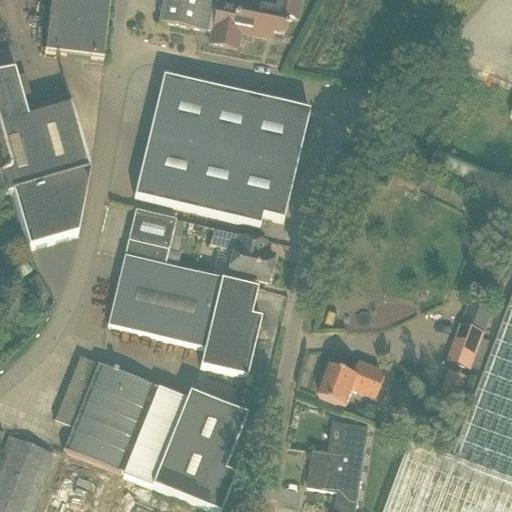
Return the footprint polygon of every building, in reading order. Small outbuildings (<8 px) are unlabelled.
[(102,64),(109,0),(51,0),(44,57),(102,64)] [(163,0),(162,7),(159,24),(208,34),(213,0),(163,0)] [(273,0),(272,9),(238,2),(237,2),(236,9),(218,5),(209,47),(236,52),(239,35),(266,40),(267,33),(284,36),(287,20),(297,22),(301,0),(273,0)] [(77,239),(87,174),(69,109),(27,121),(14,74),(0,77),(0,202),(3,201),(2,199),(12,196),(28,253),(77,239)] [(163,80),(134,200),(260,231),(262,220),(283,225),(309,115),(163,80)] [(511,301),(453,462),(511,483),(511,117),(511,120),(511,301)] [(135,213),(124,260),(165,270),(176,224),(135,213)] [(234,254),(228,277),(248,281),(267,286),(268,283),(271,282),(273,273),(270,271),(273,260),(263,257),(266,244),(213,232),(209,247),(234,254)] [(223,284),(165,270),(124,260),(107,330),(204,355),(199,373),(246,384),(261,325),(251,323),(258,294),(223,285),(223,284)] [(486,332),(493,313),(470,305),(463,324),(486,332)] [(484,335),(460,327),(446,365),(470,374),(484,335)] [(187,403),(155,391),(155,390),(117,375),(118,373),(114,372),(113,373),(80,360),(54,424),(71,431),(62,453),(81,461),(123,477),(122,480),(151,492),(152,490),(204,511),(221,511),(235,480),(224,475),(246,419),(189,396),(187,403)] [(386,376),(369,369),(359,365),(354,379),(331,369),(319,400),(346,410),(352,393),(376,402),(386,376)] [(450,372),(445,387),(462,393),(467,378),(450,372)] [(336,511),(357,511),(369,432),(345,429),(341,460),(313,455),(308,491),(338,496),(336,511)] [(0,511),(31,511),(46,476),(54,458),(9,440),(1,459),(0,462),(0,511)] [(511,511),(511,483),(453,462),(453,463),(411,446),(387,511),(511,511)]
